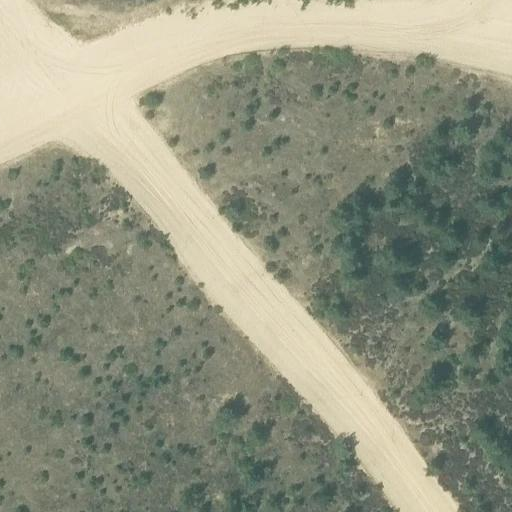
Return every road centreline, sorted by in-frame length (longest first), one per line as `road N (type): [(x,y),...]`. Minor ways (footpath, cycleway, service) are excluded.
road 1 (track): [(429,511),(181,201),(71,98),(0,13)]
road 2 (track): [(511,50),(380,31),(283,31),(189,48),(98,83),(0,136)]
